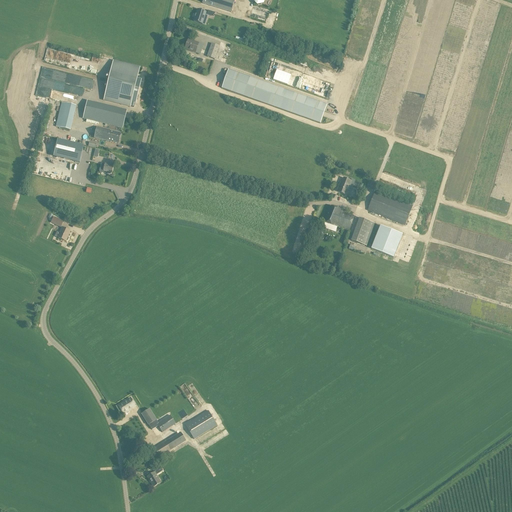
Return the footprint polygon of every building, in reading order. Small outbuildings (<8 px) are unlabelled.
[(203,0),(202,3),(231,12),(234,0),(203,0)] [(202,24),(206,12),(197,10),(194,21),(202,24)] [(188,40),(185,48),(196,52),(196,53),(200,55),(204,45),(199,43),(195,41),(195,42),(188,40)] [(219,46),(211,44),(207,57),(214,60),(219,46)] [(104,100),(130,106),(139,68),(113,62),(104,100)] [(42,76),(40,86),(59,90),(61,81),(52,79),(53,74),(57,75),(57,73),(54,73),(55,70),(45,68),(44,75),(46,75),(46,77),(42,76)] [(320,123),(326,105),(228,70),(222,89),(320,123)] [(76,106),(66,103),(62,102),(56,126),(70,130),(76,106)] [(83,118),(122,128),(126,111),(87,102),(83,118)] [(110,130),(96,127),(94,138),(107,141),(118,143),(121,133),(110,131),(110,130)] [(58,140),(54,156),(79,163),(83,146),(58,140)] [(105,164),(104,165),(101,165),(99,172),(103,173),(104,171),(106,172),(107,173),(110,174),(111,173),(113,166),(105,164)] [(346,195),(351,182),(343,179),(340,185),(339,185),(337,192),(346,195)] [(366,188),(372,190),(375,182),(369,180),(366,188)] [(405,225),(413,206),(375,191),(367,210),(405,225)] [(349,230),(354,217),(340,212),(340,210),(330,207),(324,223),(323,228),(335,233),(337,226),(349,230)] [(61,227),(63,221),(54,217),(51,223),(61,227)] [(359,218),(352,237),(351,241),(366,246),(367,242),(374,223),(359,218)] [(380,226),(371,249),(394,258),(403,235),(380,226)] [(68,237),(70,231),(62,227),(58,237),(66,241),(66,240),(67,241),(68,241),(69,238),(68,237)] [(135,406),(130,399),(126,401),(124,402),(124,403),(119,406),(123,414),(135,406)] [(170,415),(158,423),(150,409),(141,414),(148,425),(149,425),(152,430),(158,426),(162,433),(176,424),(170,415)] [(194,440),(217,426),(208,411),(190,422),(190,421),(184,424),(194,440)] [(171,451),(186,441),(180,433),(165,442),(154,449),(159,458),(171,451)] [(154,487),(161,483),(154,473),(147,477),(154,487)]
